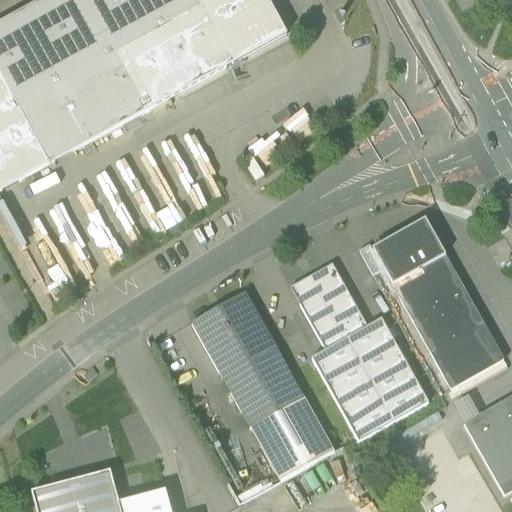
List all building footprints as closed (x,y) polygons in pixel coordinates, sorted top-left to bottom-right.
[(49,0),(0,27),(0,195),(287,38),(266,0),(49,0)] [(425,224),(413,230),(423,247),(434,240),(425,224)] [(445,260),(434,240),(423,247),(413,230),(372,253),(383,272),(393,289),(445,260)] [(359,253),(373,278),(383,272),(372,253),(369,247),(359,253)] [(393,289),(432,359),(484,330),(445,260),(393,289)] [(290,291),(325,354),(367,331),(332,268),(290,291)] [(191,326),(251,433),(304,403),(245,296),(191,326)] [(381,323),(367,331),(325,354),(311,362),(359,446),(428,407),(381,323)] [(503,364),(484,330),(432,359),(451,394),(503,364)] [(511,494),(511,401),(464,428),(504,499),(511,494)] [(304,403),(251,433),(280,486),(334,456),(304,403)] [(110,475),(31,496),(35,511),(119,511),(118,507),(110,475)] [(169,511),(165,494),(118,507),(119,511),(169,511)]
